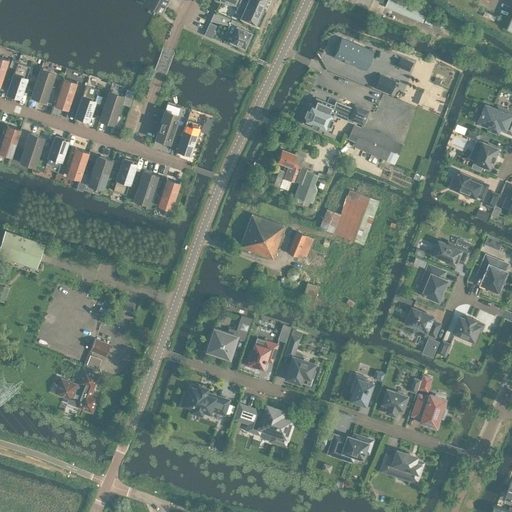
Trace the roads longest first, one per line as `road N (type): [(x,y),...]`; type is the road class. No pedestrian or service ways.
road 1 (tertiary): [(160,350),(235,148),(307,0)]
road 2 (tertiary): [(95,511),(160,350)]
road 3 (residential): [(133,148),(191,0)]
road 4 (residential): [(160,350),(309,397)]
road 5 (residential): [(332,405),(476,457)]
road 6 (residential): [(133,148),(0,105)]
